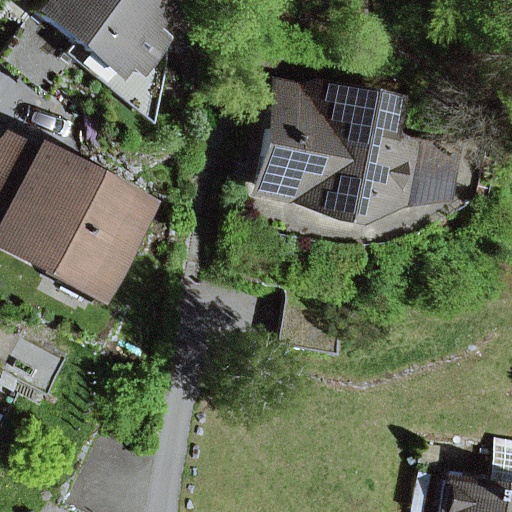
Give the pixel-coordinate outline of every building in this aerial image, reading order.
[(131,72),(157,40),(146,30),(162,11),(149,0),(41,0),(0,51),(0,60),(44,97),(72,64),(92,40),(131,72)] [(72,64),(148,126),(166,47),(157,40),(131,72),(92,40),(72,64)] [(270,108),(315,117),(321,91),(275,82),(270,108)] [(387,207),(440,200),(449,152),(400,142),(399,147),(380,143),(388,104),(321,91),(315,117),(270,108),(254,185),(319,198),(329,216),(347,219),(362,207),(387,212),(387,207)] [(0,239),(44,263),(93,288),(108,259),(135,209),(2,139),(0,141),(0,197),(13,204),(0,228),(0,239)] [(39,274),(98,305),(119,265),(108,259),(93,288),(44,263),(39,274)] [(332,357),(344,298),(285,286),(273,346),(332,357)] [(0,373),(44,396),(64,359),(0,325),(0,373)] [(511,511),(511,492),(443,481),(438,511),(511,511)]
